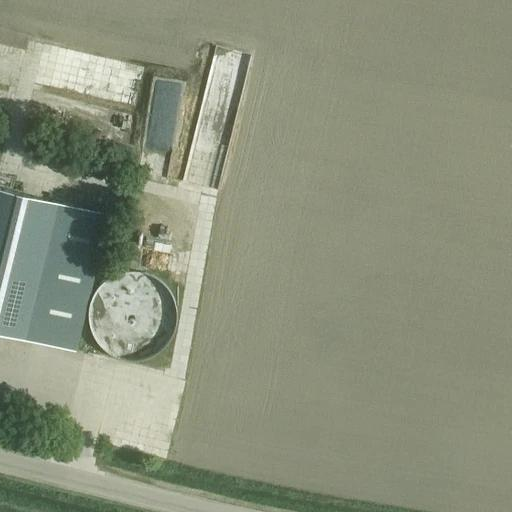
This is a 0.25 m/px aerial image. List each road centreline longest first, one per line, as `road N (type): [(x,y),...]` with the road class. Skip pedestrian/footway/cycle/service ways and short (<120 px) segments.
road 1 (unclassified): [(214,511),(0,461)]
road 2 (unknown): [(92,484),(79,389),(60,373),(0,354)]
